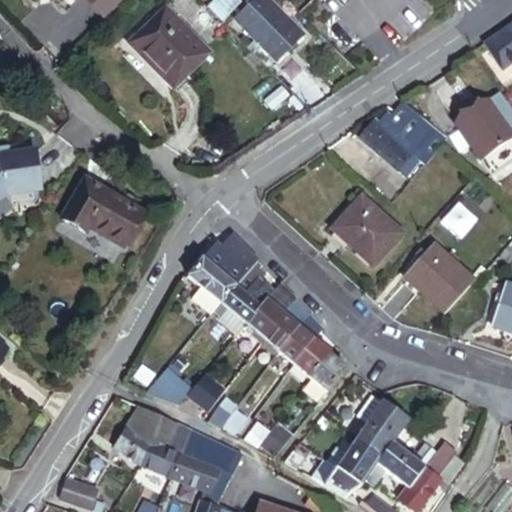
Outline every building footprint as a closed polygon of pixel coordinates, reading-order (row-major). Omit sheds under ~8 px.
[(215,0),(206,9),(220,24),(239,5),(234,0),(215,0)] [(301,38),(262,0),(257,0),(235,23),(248,36),(240,44),(251,55),(258,48),(275,64),(301,38)] [(164,12),(127,47),(170,92),(207,57),(164,12)] [(511,25),(484,47),(502,71),(511,63),(511,25)] [(308,115),(324,104),(302,82),(289,94),(308,115)] [(511,119),(499,102),(489,109),(511,139),(511,137),(511,119)] [(449,141),(406,104),(399,112),(443,149),(449,141)] [(489,109),(485,104),(453,128),(480,162),(511,139),(489,109)] [(421,174),(443,149),(399,112),(392,121),(388,117),(380,127),(375,123),(360,141),(407,181),(416,170),(421,174)] [(0,158),(0,199),(5,196),(40,189),(32,152),(0,158)] [(141,209),(97,181),(73,218),(95,232),(97,229),(119,243),(141,209)] [(474,184),(465,195),(475,204),(484,193),(474,184)] [(400,237),(359,200),(332,231),(373,268),(400,237)] [(237,247),(229,240),(211,253),(210,254),(223,264),(237,247)] [(472,283),(431,246),(402,279),(444,316),(472,283)] [(254,265),(257,262),(237,247),(223,264),(210,254),(188,280),(202,292),(220,306),(254,265)] [(247,328),(277,293),(265,283),(269,279),(254,265),(220,306),(247,328)] [(287,313),(293,307),(282,297),(286,293),(281,287),(277,293),(247,328),(265,342),(287,313)] [(511,291),(503,289),(491,330),(511,335),(511,291)] [(220,306),(202,292),(197,298),(214,312),(220,306)] [(296,303),(286,293),(282,297),(293,307),(296,303)] [(293,307),(287,313),(302,325),(308,317),(296,303),(293,307)] [(247,328),(220,306),(214,312),(221,318),(219,321),(239,338),(247,328)] [(279,354),(302,325),(287,313),(265,342),(279,354)] [(308,317),(302,325),(318,338),(322,332),(308,317)] [(0,353),(14,336),(0,324),(0,353)] [(295,368),(318,338),(302,325),(279,354),(295,368)] [(311,380),(331,356),(326,352),(328,349),(318,338),(295,368),(311,380)] [(327,393),(347,369),(331,356),(311,380),(327,393)] [(192,391),(166,370),(152,388),(146,395),(151,397),(174,405),(178,407),(192,391)] [(359,418),(368,425),(375,416),(386,425),(379,434),(392,444),(408,423),(384,405),(384,406),(374,398),(359,418)] [(223,408),(211,424),(222,429),(223,428),(232,416),(223,408)] [(168,451),(177,425),(140,409),(113,451),(139,469),(153,445),(168,451)] [(235,437),(247,421),(235,412),(232,416),(223,428),(235,437)] [(392,444),(379,434),(386,425),(375,416),(368,425),(356,442),(381,460),(392,444)] [(278,424),(269,435),(261,446),(276,458),(294,436),(289,432),(278,424)] [(289,432),(294,436),(300,428),(295,424),(289,432)] [(169,481),(192,432),(177,425),(168,451),(153,445),(139,469),(169,481)] [(257,427),(245,442),(259,449),(261,446),(269,435),(257,427)] [(206,495),(226,449),(192,432),(169,481),(205,495),(206,495)] [(381,460),(356,442),(348,453),(347,454),(372,472),(381,460)] [(407,489),(423,468),(392,444),(381,460),(372,472),(367,479),(376,486),(385,473),(407,489)] [(300,445),(285,463),(296,470),(311,452),(300,445)] [(440,481),(459,455),(446,445),(427,471),(440,481)] [(347,454),(348,453),(339,446),(327,463),(336,469),(347,454)] [(236,454),(226,449),(206,495),(205,495),(198,511),(204,508),(216,511),(233,477),(242,457),(236,454)] [(434,458),(424,450),(417,459),(427,467),(434,458)] [(372,472),(347,454),(336,469),(361,488),(367,479),(372,472)] [(452,489),(440,481),(427,471),(423,468),(407,489),(397,502),(410,511),(418,511),(437,488),(447,496),(452,489)] [(346,500),(361,488),(336,469),(323,487),(346,500)] [(233,477),(216,511),(219,511),(253,511),(239,507),(249,484),(233,477)] [(97,489),(68,481),(63,500),(92,508),(97,489)] [(390,511),(373,498),(366,508),(371,511),(390,511)]
